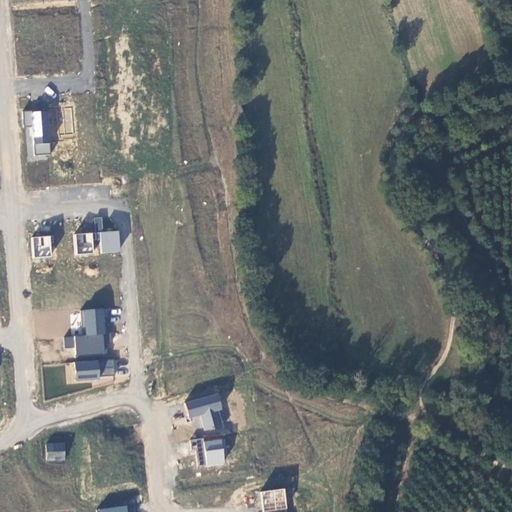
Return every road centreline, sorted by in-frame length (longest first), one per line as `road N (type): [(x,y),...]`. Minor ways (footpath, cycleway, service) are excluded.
road 1 (residential): [(10,209),(106,205),(119,212),(136,388)]
road 2 (residential): [(81,0),(88,82),(3,87)]
road 3 (residential): [(161,511),(148,413),(136,388)]
road 4 (residential): [(10,209),(20,335)]
